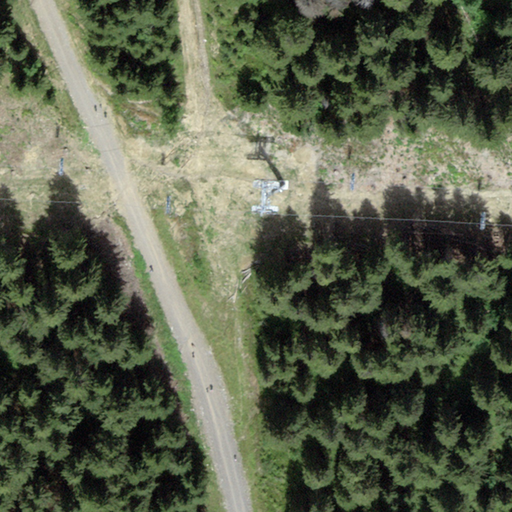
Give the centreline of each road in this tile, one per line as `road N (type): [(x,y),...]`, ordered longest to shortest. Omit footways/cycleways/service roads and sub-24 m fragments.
road 1 (track): [(244,500),(221,468),(195,354),(48,0)]
road 2 (track): [(245,511),(192,0)]
